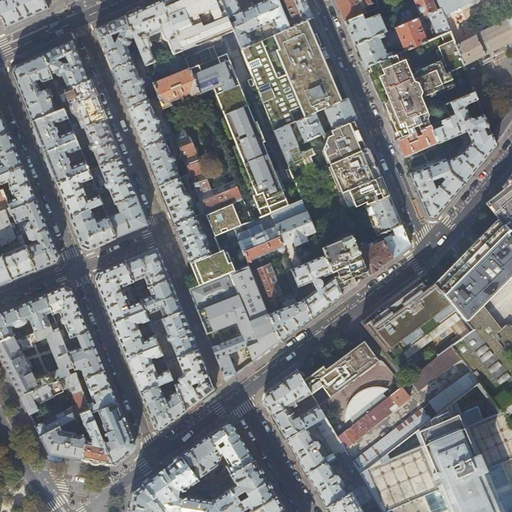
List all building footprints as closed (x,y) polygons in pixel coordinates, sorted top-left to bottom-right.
[(48,9),(44,0),(0,0),(0,16),(5,29),(27,19),(48,9)] [(160,0),(158,1),(126,16),(134,37),(138,45),(143,58),(144,62),(146,65),(155,62),(155,61),(150,48),(152,44),(151,42),(152,41),(155,40),(158,42),(161,40),(162,44),(166,46),(170,54),(173,53),(173,54),(183,50),(177,37),(162,0),(160,0)] [(162,0),(177,37),(185,54),(236,34),(229,16),(222,0),(162,0)] [(222,0),(229,16),(241,10),(236,0),(222,0)] [(283,12),(278,0),(264,0),(255,4),(260,15),(257,16),(261,26),(273,20),(279,33),(290,28),(288,22),(284,14),(283,12)] [(305,0),(283,0),(292,21),(288,22),(290,28),(307,20),(313,18),(307,3),(305,0)] [(335,0),(340,11),(345,22),(363,15),(367,13),(364,8),(372,5),(369,0),(335,0)] [(414,0),(421,16),(424,15),(441,8),(437,0),(414,0)] [(511,0),(437,0),(441,8),(444,15),(472,0),(511,0),(511,16),(456,44),(464,65),(511,40),(511,0)] [(255,4),(241,10),(229,16),(236,34),(242,49),(253,44),(247,32),(261,26),(257,16),(260,15),(255,4)] [(441,8),(424,15),(425,18),(427,18),(429,17),(438,36),(450,31),(446,21),(444,15),(441,8)] [(392,21),(395,28),(413,20),(409,10),(393,17),(392,21)] [(363,15),(345,22),(349,31),(355,45),(385,32),(386,31),(379,14),(378,14),(377,11),(371,14),(372,17),(365,19),(363,15)] [(134,37),(126,16),(110,23),(96,30),(104,51),(112,70),(134,62),(140,59),(143,58),(138,45),(135,47),(137,51),(131,54),(128,47),(131,46),(130,44),(131,42),(130,39),(134,37)] [(413,20),(395,28),(405,50),(426,41),(417,18),(413,20)] [(313,35),(307,20),(290,28),(279,33),(273,35),(279,48),(271,52),(275,61),(280,59),(286,74),(300,105),(305,117),(315,112),(324,108),(341,101),(323,60),(330,57),(326,47),(321,49),(320,45),(321,45),(316,33),(313,35)] [(446,73),(464,65),(456,44),(453,38),(450,31),(438,36),(441,44),(442,47),(436,50),(432,51),(436,60),(412,70),(413,73),(406,76),(416,99),(451,85),(446,73)] [(385,32),(355,45),(359,55),(365,68),(366,67),(396,54),(401,52),(399,48),(387,54),(385,49),(391,46),(389,41),(382,44),(380,39),(387,36),(385,32)] [(43,53),(51,75),(56,73),(57,75),(61,76),(63,76),(69,90),(90,81),(81,60),(73,40),(57,47),(43,53)] [(277,78),(261,40),(253,44),(242,49),(262,98),(275,129),(289,123),(294,121),(289,110),(300,105),(286,74),(277,78)] [(228,52),(190,68),(196,82),(200,93),(201,96),(212,91),(255,194),(252,197),(261,218),(270,214),(289,206),(271,160),(228,52)] [(52,78),(51,75),(43,53),(28,60),(16,66),(13,73),(22,97),(32,121),(46,116),(52,113),(64,108),(62,103),(58,105),(54,105),(52,101),(54,97),(47,80),(52,78)] [(406,76),(396,54),(366,67),(371,80),(381,103),(390,124),(397,140),(427,127),(424,120),(421,119),(419,114),(422,113),(416,99),(406,76)] [(134,62),(112,70),(120,89),(128,108),(149,100),(143,85),(145,82),(139,69),(137,69),(134,62)] [(153,82),(154,85),(158,96),(160,100),(163,108),(172,105),(172,103),(171,101),(190,94),(191,96),(192,96),(200,93),(196,82),(190,68),(153,82)] [(96,96),(90,81),(69,90),(72,98),(69,99),(74,112),(78,113),(84,128),(105,119),(96,96)] [(155,98),(158,96),(154,85),(148,87),(152,99),(155,98)] [(475,91),(450,101),(453,109),(447,111),(449,117),(441,121),(443,125),(432,130),(438,143),(467,130),(472,142),(467,149),(464,147),(459,153),(459,155),(446,161),(452,173),(464,184),(480,164),(496,145),(492,135),(484,114),(474,118),(471,117),(467,106),(469,103),(478,99),(475,91)] [(348,98),(341,101),(324,108),(333,129),(355,119),(357,119),(352,108),(348,98)] [(149,100),(128,108),(136,128),(144,148),(165,140),(158,123),(160,120),(155,108),(152,109),(149,100)] [(511,106),(492,135),(496,145),(511,122),(511,106)] [(0,135),(10,132),(0,108),(0,107),(0,135)] [(65,111),(64,108),(52,113),(54,118),(48,120),(46,116),(32,121),(38,137),(51,167),(57,183),(70,177),(69,174),(75,172),(76,175),(89,170),(87,164),(86,161),(70,166),(69,164),(70,162),(69,158),(66,158),(66,155),(81,149),(75,135),(74,132),(73,130),(58,136),(57,133),(58,131),(56,128),(54,127),(54,124),(68,118),(67,113),(65,111)] [(324,133),(315,112),(305,117),(296,120),(299,128),(297,129),(298,132),(300,131),(305,141),(323,134),(324,133)] [(111,133),(105,119),(84,128),(88,136),(85,137),(91,149),(93,150),(99,166),(121,157),(111,133)] [(358,125),(355,119),(333,129),(324,133),(323,134),(328,146),(326,147),(325,150),(331,163),(367,147),(365,142),(358,125)] [(298,145),(289,123),(275,129),(275,131),(281,146),(284,151),(298,145)] [(432,130),(430,125),(427,127),(397,140),(396,141),(403,159),(438,143),(432,130)] [(175,138),(176,140),(181,153),(182,156),(190,174),(191,178),(197,192),(198,195),(205,212),(206,214),(243,199),(243,198),(236,180),(212,190),(190,136),(188,137),(185,131),(178,134),(179,136),(175,138)] [(16,149),(10,132),(0,135),(0,161),(1,164),(0,164),(0,174),(23,166),(16,149)] [(165,140),(144,148),(151,166),(159,186),(180,178),(174,162),(176,159),(171,147),(168,148),(165,140)] [(314,154),(314,153),(314,152),(312,147),(301,152),(298,145),(284,151),(285,156),(289,165),(303,159),(309,173),(317,169),(310,155),(314,154)] [(374,162),(367,147),(331,163),(317,169),(309,173),(295,179),(303,200),(307,208),(344,192),(380,177),(374,162)] [(127,173),(121,157),(99,166),(103,174),(101,175),(103,181),(100,182),(102,186),(105,185),(106,187),(109,189),(115,204),(116,204),(136,195),(127,173)] [(452,173),(446,161),(445,159),(410,174),(428,216),(435,217),(450,201),(464,184),(452,173)] [(30,182),(23,166),(0,174),(0,181),(1,184),(9,181),(10,186),(14,198),(8,201),(10,208),(11,210),(37,199),(30,182)] [(89,170),(76,175),(70,177),(57,183),(63,199),(70,216),(91,208),(103,203),(102,201),(100,196),(88,200),(85,191),(87,190),(86,188),(84,189),(81,183),(93,179),(92,176),(89,170)] [(387,187),(382,176),(380,177),(344,192),(351,209),(367,202),(368,204),(369,204),(390,195),(387,187)] [(180,178),(159,186),(162,193),(167,205),(175,224),(196,216),(193,208),(195,207),(190,194),(187,193),(181,177),(180,178)] [(511,220),(510,218),(511,216),(511,181),(509,178),(497,192),(487,204),(498,218),(510,231),(509,233),(511,236),(511,220)] [(141,207),(136,195),(116,204),(120,212),(108,217),(116,237),(148,224),(141,207)] [(396,210),(390,195),(369,204),(368,204),(364,205),(377,235),(393,229),(402,225),(396,210)] [(47,225),(37,199),(11,210),(13,215),(17,223),(27,219),(28,222),(25,223),(24,226),(29,239),(33,240),(35,239),(36,242),(28,245),(28,242),(25,235),(22,236),(36,271),(47,266),(57,262),(59,256),(47,225)] [(252,221),(243,199),(206,214),(207,217),(212,230),(214,233),(220,251),(211,254),(190,263),(200,285),(230,273),(250,266),(249,264),(235,229),(252,221)] [(102,201),(103,203),(105,208),(111,206),(110,204),(108,204),(106,200),(102,201)] [(303,200),(301,201),(289,206),(270,214),(283,245),(294,241),(296,245),(306,241),(308,245),(320,240),(307,208),(303,200)] [(13,215),(11,210),(10,208),(0,212),(0,246),(2,246),(16,238),(13,229),(15,228),(14,225),(12,226),(8,218),(13,215)] [(91,208),(70,216),(76,231),(82,246),(88,249),(103,243),(116,237),(108,217),(96,221),(91,208)] [(283,245),(270,214),(261,218),(252,221),(235,229),(249,264),(252,262),(251,259),(278,247),(279,251),(281,252),(284,251),(284,250),(283,245)] [(196,216),(175,224),(182,243),(190,263),(211,254),(208,246),(210,245),(206,236),(205,232),(202,232),(196,216)] [(510,231),(498,218),(485,231),(470,247),(445,273),(434,284),(467,324),(511,277),(511,236),(509,233),(510,231)] [(407,236),(402,225),(393,229),(395,233),(390,235),(384,238),(385,240),(377,243),(376,240),(358,248),(368,271),(369,275),(372,273),(390,260),(411,245),(407,236)] [(2,255),(2,256),(12,280),(23,276),(36,271),(22,236),(21,235),(17,237),(21,247),(2,255)] [(323,248),(326,255),(333,273),(335,277),(342,295),(351,289),(356,285),(353,277),(368,271),(358,248),(353,235),(323,248)] [(142,254),(126,261),(134,281),(144,277),(148,287),(170,279),(163,261),(157,248),(142,254)] [(320,278),(333,273),(326,255),(292,269),(304,300),(312,318),(329,305),(342,295),(335,277),(323,285),(323,284),(323,283),(323,282),(323,281),(323,280),(322,279),(321,278),(320,278)] [(0,285),(12,280),(2,256),(0,256),(0,285)] [(136,288),(134,281),(126,261),(112,266),(98,272),(95,278),(104,301),(113,323),(145,310),(142,301),(131,305),(124,289),(121,290),(121,288),(131,283),(134,290),(133,290),(137,301),(141,299),(138,291),(136,288)] [(271,264),(252,272),(268,311),(277,307),(274,298),(283,294),(271,264)] [(252,272),(250,266),(230,273),(238,293),(253,331),(257,341),(247,346),(254,361),(271,348),(281,340),(278,337),(269,315),(268,311),(252,272)] [(200,285),(189,289),(192,299),(197,310),(238,293),(230,273),(200,285)] [(451,346),(471,329),(467,324),(465,322),(462,318),(434,284),(426,274),(411,285),(392,299),(370,315),(361,322),(409,380),(451,346)] [(176,293),(170,279),(148,287),(152,295),(145,298),(142,290),(141,290),(138,291),(141,299),(142,301),(145,310),(147,314),(161,309),(165,318),(183,311),(176,293)] [(45,294),(52,312),(52,313),(60,311),(62,317),(61,319),(63,323),(65,323),(69,335),(67,336),(68,339),(89,331),(80,309),(72,288),(66,286),(57,289),(45,294)] [(238,293),(197,310),(207,335),(237,322),(242,335),(253,331),(238,293)] [(47,315),(52,312),(45,294),(14,307),(0,312),(0,340),(13,335),(11,330),(14,329),(14,327),(17,328),(25,324),(27,322),(26,321),(30,319),(35,332),(51,325),(47,315)] [(283,308),(269,315),(278,337),(281,340),(296,329),(312,318),(304,300),(294,304),(293,302),(291,301),(282,305),(282,306),(283,308)] [(149,320),(147,314),(145,310),(113,323),(119,340),(127,358),(159,345),(159,344),(158,341),(155,335),(149,337),(147,339),(144,341),(141,335),(145,334),(143,331),(141,332),(137,324),(140,322),(143,323),(149,320)] [(191,329),(183,311),(165,318),(160,320),(165,333),(163,334),(165,338),(167,337),(170,345),(172,344),(178,358),(199,349),(191,329)] [(237,322),(207,335),(212,347),(223,343),(242,335),(237,322)] [(63,341),(59,330),(56,323),(51,325),(35,332),(38,340),(47,337),(59,369),(50,372),(54,381),(62,378),(76,372),(66,349),(65,344),(63,341)] [(89,331),(68,339),(66,340),(63,341),(65,344),(78,339),(82,347),(71,351),(69,348),(66,349),(76,372),(77,375),(79,374),(77,368),(79,368),(79,369),(80,369),(80,370),(81,370),(82,369),(85,377),(105,370),(97,350),(89,331)] [(253,331),(242,335),(223,343),(228,354),(247,346),(257,341),(253,331)] [(32,343),(38,340),(35,332),(27,335),(21,337),(19,334),(19,333),(13,335),(22,351),(34,346),(32,343)] [(13,335),(0,340),(0,357),(7,370),(20,396),(40,387),(22,351),(13,335)] [(344,355),(364,340),(361,337),(342,352),(344,355)] [(304,380),(303,380),(315,399),(319,405),(321,403),(322,404),(342,390),(341,389),(379,360),(378,359),(364,340),(344,355),(326,368),(324,365),(304,380)] [(223,343),(212,347),(226,381),(236,374),(228,354),(223,343)] [(472,352),(481,362),(490,355),(482,344),(472,352)] [(163,355),(159,345),(127,358),(133,373),(141,393),(173,379),(169,369),(162,371),(161,373),(158,375),(155,369),(158,368),(157,365),(154,367),(151,358),(155,357),(156,358),(163,355)] [(409,380),(418,390),(459,356),(451,346),(409,380)] [(215,389),(199,349),(178,358),(184,372),(180,376),(179,377),(178,380),(179,382),(175,385),(176,387),(186,411),(200,400),(215,389)] [(166,362),(167,365),(169,369),(173,379),(173,380),(177,375),(172,360),(166,362)] [(486,366),(490,372),(499,367),(496,361),(486,366)] [(315,399),(303,380),(297,369),(278,383),(264,393),(263,401),(268,408),(272,416),(288,406),(289,407),(309,395),(312,400),(315,399)] [(476,383),(479,381),(470,369),(429,402),(437,413),(455,398),(476,383)] [(105,370),(85,377),(85,378),(94,401),(88,404),(90,409),(92,412),(99,410),(118,402),(111,386),(105,370)] [(77,375),(76,372),(62,378),(64,382),(67,380),(71,390),(79,409),(75,411),(77,417),(78,417),(82,415),(81,413),(90,409),(88,404),(77,375)] [(54,381),(40,387),(20,396),(25,405),(30,415),(39,410),(37,405),(55,395),(62,391),(71,390),(67,380),(64,382),(62,378),(54,381)] [(174,383),(173,380),(173,379),(141,393),(147,409),(155,427),(161,429),(173,420),(186,411),(176,387),(173,388),(175,391),(171,394),(171,396),(165,400),(161,387),(165,387),(174,383)] [(354,424),(338,437),(344,449),(409,396),(404,389),(406,387),(403,384),(387,397),(354,424)] [(354,424),(387,397),(383,392),(388,388),(377,387),(370,388),(365,391),(358,395),(353,400),(347,413),(346,423),(350,419),(354,424)] [(503,511),(485,469),(511,457),(511,422),(502,411),(483,418),(466,424),(461,411),(455,398),(437,413),(430,418),(414,431),(415,431),(420,444),(389,458),(387,453),(360,474),(365,484),(376,501),(382,511),(384,511),(439,489),(448,511),(503,511)] [(315,399),(312,400),(315,405),(295,417),(292,412),(289,407),(288,406),(272,416),(279,427),(286,439),(325,416),(319,405),(315,399)] [(118,402),(99,410),(104,423),(103,424),(105,430),(107,430),(108,434),(102,436),(113,465),(118,461),(118,462),(124,457),(132,451),(134,444),(126,423),(118,402)] [(483,418),(477,404),(461,411),(466,424),(483,418)] [(75,418),(77,417),(75,411),(72,407),(35,426),(40,436),(52,430),(50,426),(57,422),(58,424),(59,423),(61,425),(75,418)] [(422,408),(353,462),(360,474),(387,453),(414,431),(430,418),(422,408)] [(92,412),(90,409),(81,413),(82,415),(78,417),(77,417),(75,418),(77,421),(82,418),(87,431),(90,431),(89,434),(90,438),(89,440),(85,439),(82,460),(93,462),(113,465),(102,436),(92,412)] [(345,450),(344,449),(338,437),(325,416),(286,439),(296,456),(306,473),(345,450)] [(77,421),(75,418),(61,425),(52,430),(40,436),(45,444),(49,454),(82,460),(85,439),(82,433),(78,436),(76,433),(74,428),(71,428),(71,432),(63,431),(62,430),(66,427),(77,421)] [(255,460),(244,441),(233,423),(226,422),(208,435),(218,449),(216,450),(220,456),(224,453),(230,463),(226,466),(231,473),(255,460)] [(194,445),(181,455),(190,466),(194,463),(197,468),(193,471),(198,478),(217,464),(218,464),(218,463),(218,462),(218,461),(221,458),(220,456),(216,450),(218,449),(208,435),(194,445)] [(365,484),(360,474),(353,462),(345,450),(306,473),(317,490),(327,507),(365,484)] [(193,471),(190,466),(181,455),(161,469),(142,483),(153,498),(156,502),(163,511),(195,511),(213,500),(194,496),(188,488),(189,487),(190,483),(193,484),(197,481),(199,485),(200,487),(203,491),(206,489),(206,488),(203,484),(198,478),(193,471)] [(260,468),(255,460),(231,473),(237,484),(226,490),(226,492),(213,500),(219,509),(239,497),(237,494),(245,489),(247,492),(255,487),(257,487),(267,481),(260,468)] [(223,472),(203,484),(206,488),(209,487),(227,476),(228,475),(226,472),(223,473),(223,472)] [(230,480),(227,476),(209,487),(212,491),(230,480)] [(271,486),(267,481),(257,487),(255,487),(247,492),(248,495),(241,500),(239,497),(219,509),(220,511),(239,511),(248,507),(251,511),(277,496),(271,486)] [(149,501),(153,498),(142,483),(137,487),(132,491),(128,511),(163,511),(156,502),(151,505),(149,501)] [(369,505),(376,501),(365,484),(327,507),(329,511),(364,511),(359,504),(360,504),(363,504),(367,502),(369,505)] [(286,511),(277,496),(251,511),(250,511),(286,511)] [(220,511),(219,509),(213,500),(195,511),(220,511)]
